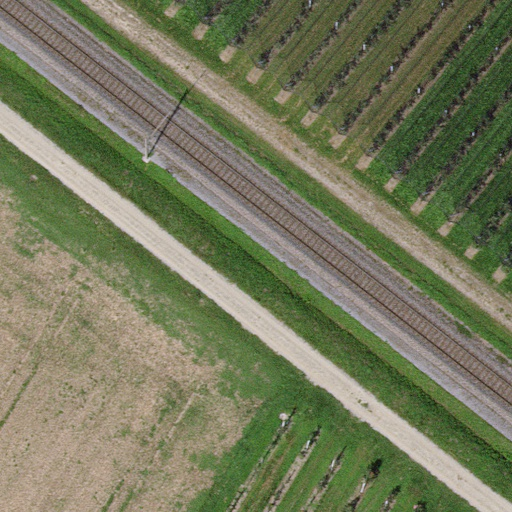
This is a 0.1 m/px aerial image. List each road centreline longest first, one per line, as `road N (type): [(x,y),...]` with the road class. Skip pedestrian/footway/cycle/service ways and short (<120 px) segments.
road 1 (track): [(477,511),(0,145)]
road 2 (track): [(104,0),(511,318)]
